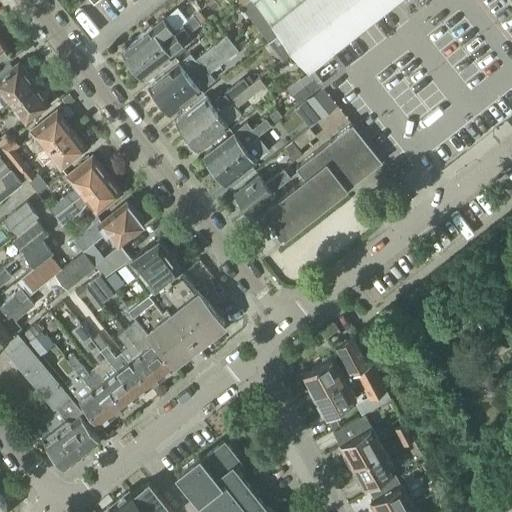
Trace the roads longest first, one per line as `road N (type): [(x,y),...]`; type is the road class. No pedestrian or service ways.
road 1 (residential): [(29,0),(287,326)]
road 2 (residential): [(287,326),(511,152)]
road 3 (residential): [(61,507),(252,356)]
road 4 (residential): [(252,356),(334,511)]
